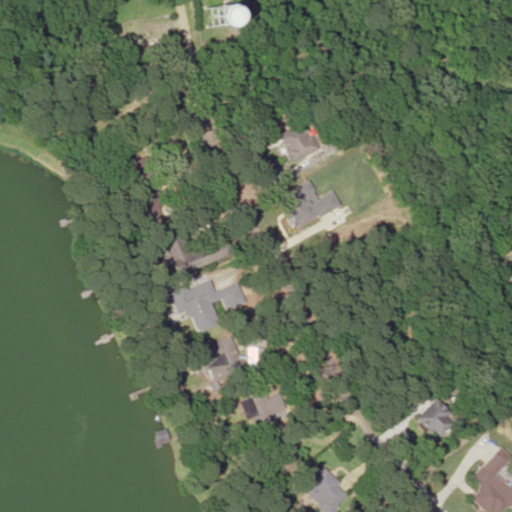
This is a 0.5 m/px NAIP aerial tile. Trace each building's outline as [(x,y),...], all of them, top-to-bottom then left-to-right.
[(276,136),(290,163),(315,150),(301,123),(276,136)] [(123,165),(148,228),(168,220),(142,157),(123,165)] [(228,256),(222,239),(186,252),(179,233),(158,241),(171,277),(228,256)] [(211,292),(207,282),(179,293),(194,331),(218,322),(212,305),(219,302),(223,312),(242,304),(234,284),(211,292)] [(263,402),(262,392),(249,393),(253,425),(274,423),(271,401),(263,402)] [(414,421),(436,439),(453,418),(430,400),(414,421)] [(168,442),(164,430),(152,433),(155,445),(168,442)] [(336,511),(336,472),(309,472),(309,499),(316,499),(316,511),(336,511)]
